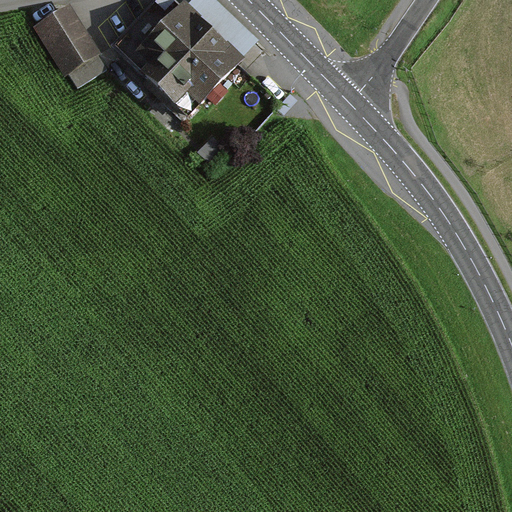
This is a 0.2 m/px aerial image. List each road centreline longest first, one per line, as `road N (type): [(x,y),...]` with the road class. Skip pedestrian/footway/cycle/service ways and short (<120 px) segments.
road 1 (secondary): [(511,339),(450,220),(352,102)]
road 2 (secondary): [(352,102),(249,0)]
road 3 (unclassified): [(424,0),(352,102)]
